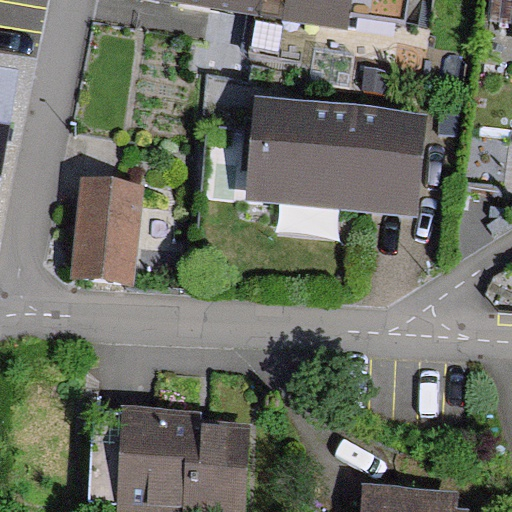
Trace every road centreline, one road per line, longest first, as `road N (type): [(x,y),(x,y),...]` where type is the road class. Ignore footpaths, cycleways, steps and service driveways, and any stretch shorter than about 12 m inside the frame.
road 1 (residential): [(15,311),(436,335)]
road 2 (residential): [(15,311),(76,0)]
road 3 (residential): [(436,335),(474,267),(511,244)]
